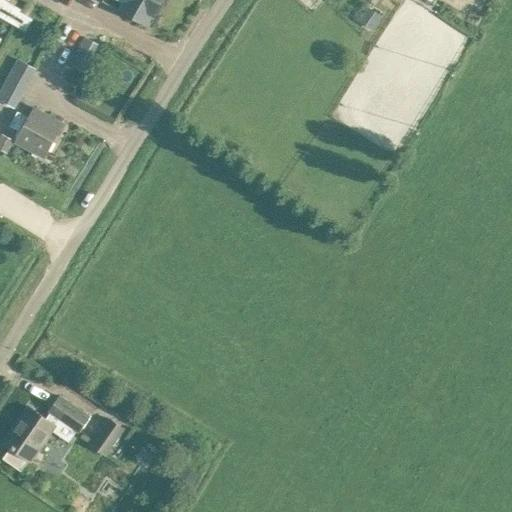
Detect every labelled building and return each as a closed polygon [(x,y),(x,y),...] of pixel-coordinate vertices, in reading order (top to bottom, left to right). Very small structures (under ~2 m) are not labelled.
[(0,0),(0,15),(25,30),(32,19),(0,0)] [(124,0),(120,7),(132,14),(149,23),(162,0),(124,0)] [(70,64),(87,73),(102,45),(85,37),(70,64)] [(87,88),(82,98),(90,102),(95,92),(87,88)] [(20,99),(1,89),(0,90),(0,98),(15,107),(20,99)] [(16,142),(26,148),(44,157),(63,123),(35,108),(30,117),(18,110),(10,125),(21,132),(16,142)] [(0,149),(8,154),(14,143),(2,136),(0,139),(0,149)] [(3,458),(21,471),(29,459),(31,461),(56,425),(55,424),(60,418),(78,431),(89,416),(61,396),(50,411),(51,412),(46,419),(29,406),(4,442),(11,447),(3,458)] [(91,445),(106,455),(126,428),(110,417),(91,445)] [(86,501),(77,511),(98,511),(100,510),(86,501)]
